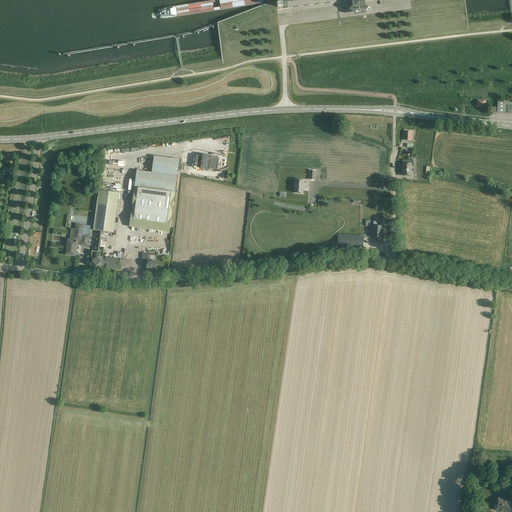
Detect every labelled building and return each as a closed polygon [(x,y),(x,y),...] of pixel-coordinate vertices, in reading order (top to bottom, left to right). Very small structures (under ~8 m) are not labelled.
[(355,4),(352,6),(355,9),(356,9),(356,12),(369,11),(368,7),(369,7),(372,4),(369,2),(368,2),(367,0),(355,0),(355,3),(355,4)] [(509,103),(498,102),(497,112),(511,113),(511,105),(509,105),(509,103)] [(203,154),(203,156),(196,155),(195,166),(201,167),(201,169),(209,170),(210,168),(217,169),(219,158),(211,157),(211,155),(203,154)] [(169,232),(175,191),(176,180),(178,170),(180,170),(182,162),(179,162),(179,159),(178,164),(153,160),(152,172),(137,170),(135,187),(129,227),(132,227),(132,229),(139,230),(139,228),(169,232)] [(403,163),(402,163),(402,167),(403,167),(403,169),(402,169),(403,175),(408,175),(411,175),(411,166),(414,166),(414,160),(403,160),(403,163)] [(96,183),(96,182),(96,181),(95,180),(94,179),(93,178),(92,178),(90,178),(89,179),(88,180),(87,181),(87,183),(87,185),(88,186),(89,188),(91,188),(93,188),(94,187),(95,187),(95,186),(96,185),(96,183)] [(304,180),(295,179),(294,193),(303,194),(304,180)] [(98,230),(99,231),(107,232),(114,233),(119,193),(104,191),(99,190),(94,230),(98,230)] [(377,222),(371,222),(371,226),(371,236),(373,236),(373,237),(382,237),(382,230),(383,230),(383,226),(377,226),(377,222)] [(68,239),(66,255),(75,256),(77,245),(88,246),(89,236),(91,226),(76,224),(75,233),(70,233),(69,240),(68,239)] [(363,240),(338,239),(337,251),(363,252),(363,240)] [(93,255),(91,265),(101,267),(101,266),(106,267),(106,268),(120,270),(121,265),(117,264),(118,259),(113,258),(105,257),(105,258),(102,258),(103,257),(101,257),(98,253),(94,256),(93,255)] [(156,255),(148,254),(147,268),(147,271),(153,271),(153,268),(156,268),(156,261),(156,255)] [(511,511),(511,501),(499,496),(494,509),(502,511),(511,511)]
